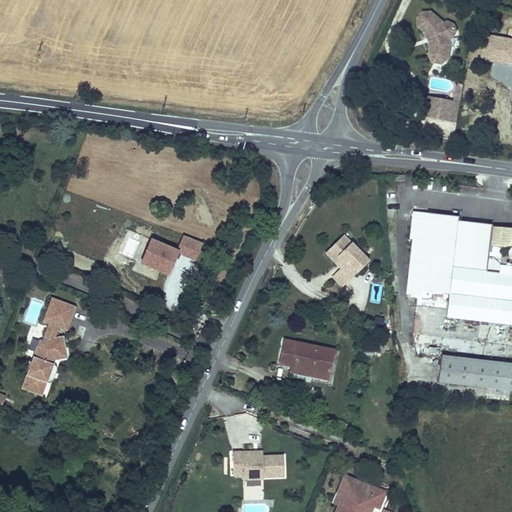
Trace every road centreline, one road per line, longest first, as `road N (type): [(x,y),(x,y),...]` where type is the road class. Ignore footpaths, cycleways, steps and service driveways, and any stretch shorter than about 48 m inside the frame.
road 1 (tertiary): [(283,220),(146,511)]
road 2 (secondary): [(0,100),(296,141)]
road 3 (secondary): [(330,146),(511,169)]
